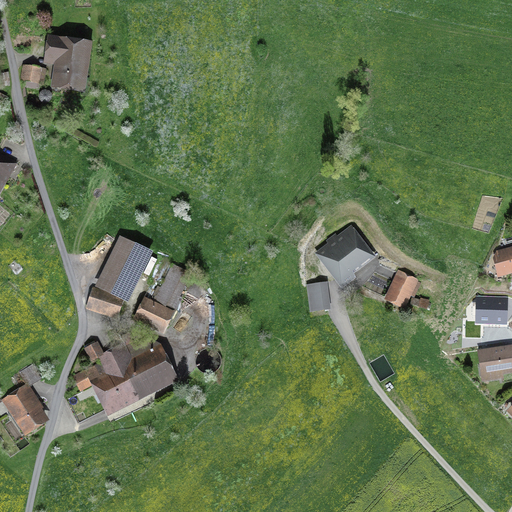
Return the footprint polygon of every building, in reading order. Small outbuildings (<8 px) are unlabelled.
[(50,39),(47,56),(60,57),(56,83),(79,86),(86,44),(50,39)] [(21,82),(21,87),(32,88),(34,68),(22,67),(20,82),(21,82)] [(0,190),(15,163),(0,155),(0,190)] [(322,260),(337,280),(369,256),(354,236),(322,260)] [(121,299),(145,251),(125,241),(99,292),(93,289),(88,303),(116,313),(121,299)] [(511,248),(498,253),(495,259),(499,276),(511,272),(511,248)] [(153,304),(147,301),(139,316),(163,327),(190,274),(173,265),(153,304)] [(404,305),(416,280),(400,273),(388,298),(404,305)] [(312,310),(328,307),(325,284),(309,287),(312,310)] [(505,301),(479,301),(479,322),(466,322),(466,339),(482,339),(482,322),(505,322),(505,301)] [(94,340),(84,345),(92,360),(100,356),(102,361),(69,377),(76,390),(97,380),(110,406),(173,375),(158,345),(149,339),(134,346),(132,341),(125,345),(123,343),(101,354),(94,340)] [(486,374),(501,372),(503,383),(511,381),(511,348),(483,353),(486,374)] [(28,385),(40,377),(32,365),(20,373),(27,384),(5,398),(26,431),(44,419),(39,410),(42,408),(28,385)]
